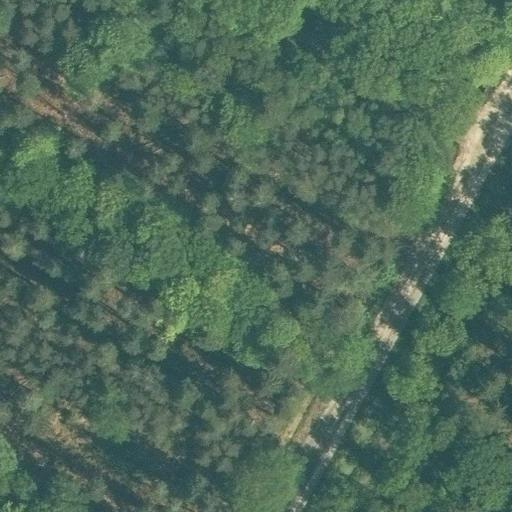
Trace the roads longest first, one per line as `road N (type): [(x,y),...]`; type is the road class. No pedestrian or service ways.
road 1 (track): [(280,511),(473,161)]
road 2 (track): [(226,0),(485,142)]
